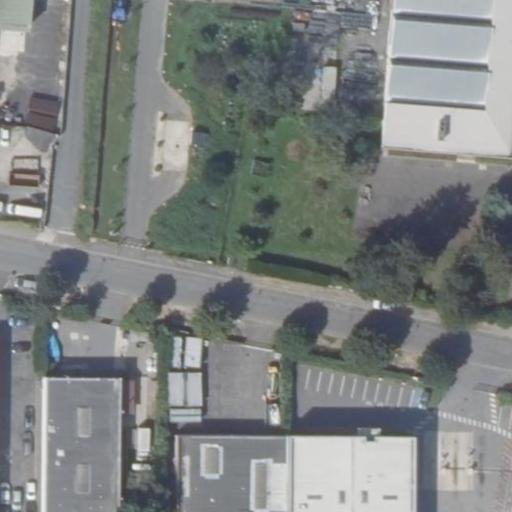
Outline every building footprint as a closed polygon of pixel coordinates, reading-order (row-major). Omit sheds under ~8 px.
[(380,0),(368,151),(497,162),(511,0),(380,0)] [(468,275),(471,257),(452,253),(449,271),(468,275)] [(396,309),(399,294),(359,286),(356,301),(396,309)] [(165,335),(163,366),(181,367),(181,368),(208,369),(210,338),(165,335)] [(161,402),(191,403),(192,369),(161,368),(161,402)] [(117,511),(117,385),(44,385),(43,511),(117,511)] [(164,423),(197,422),(197,407),(164,408),(164,423)] [(175,444),(175,511),(284,511),(285,445),(175,444)] [(413,511),(413,446),(285,445),(284,511),(413,511)]
